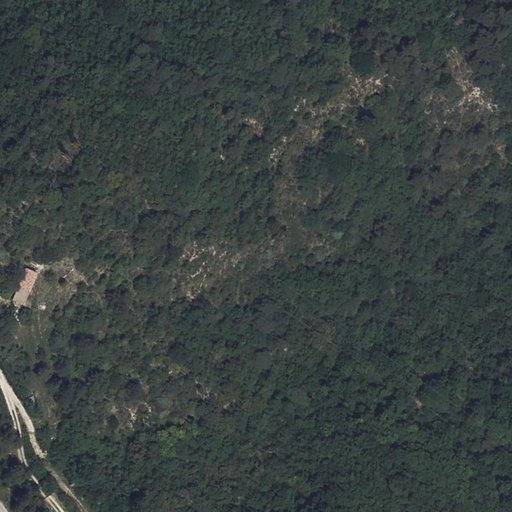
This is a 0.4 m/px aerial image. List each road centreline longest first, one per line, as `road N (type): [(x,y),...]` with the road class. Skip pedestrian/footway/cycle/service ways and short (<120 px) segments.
road 1 (track): [(0,376),(34,444),(84,511)]
road 2 (track): [(0,376),(28,476),(58,511)]
